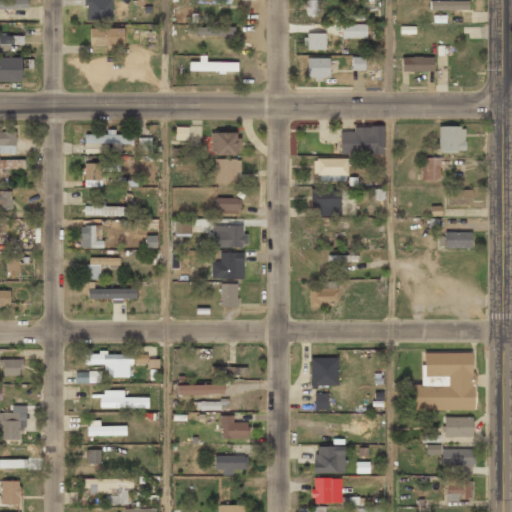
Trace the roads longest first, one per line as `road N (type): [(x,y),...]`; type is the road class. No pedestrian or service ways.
road 1 (residential): [(49,0),(52,511)]
road 2 (residential): [(275,0),(277,511)]
road 3 (residential): [(0,328),(511,330)]
road 4 (residential): [(0,105),(504,104)]
road 5 (tertiary): [(504,104),(501,511)]
